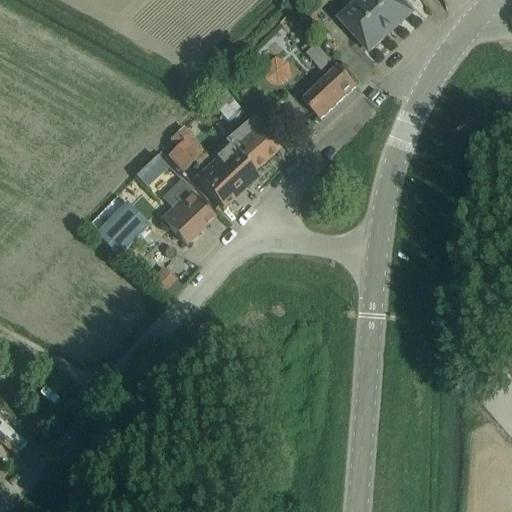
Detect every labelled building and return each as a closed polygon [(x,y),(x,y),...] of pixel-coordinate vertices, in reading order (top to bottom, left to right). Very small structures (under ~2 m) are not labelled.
[(368,53),(411,13),(399,0),(363,0),(358,5),(340,21),(368,53)] [(286,27),(278,33),(287,46),(296,39),(286,27)] [(324,72),(334,64),(312,40),(302,49),(324,72)] [(295,76),(307,64),(289,47),(277,60),(295,76)] [(356,87),(339,69),(303,102),(319,120),(356,87)] [(232,104),(239,113),(253,104),(246,94),(232,104)] [(223,211),(230,204),(257,179),(252,173),(278,151),(264,136),(251,121),(225,145),(228,149),(194,180),(209,197),(223,211)] [(182,173),(204,153),(189,138),(167,157),(182,173)] [(185,247),(214,219),(190,194),(161,222),(185,247)] [(126,204),(95,236),(118,258),(149,226),(126,204)] [(175,282),(161,271),(159,273),(152,281),(166,293),(175,282)] [(5,405),(0,410),(0,414),(37,447),(43,440),(5,405)] [(0,444),(2,446),(6,442),(19,453),(26,446),(0,423),(0,444)]
